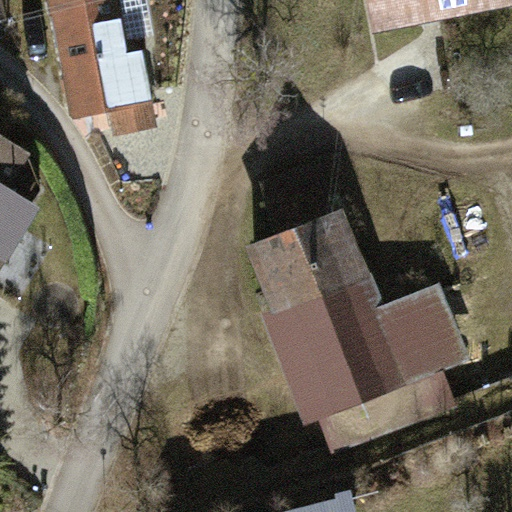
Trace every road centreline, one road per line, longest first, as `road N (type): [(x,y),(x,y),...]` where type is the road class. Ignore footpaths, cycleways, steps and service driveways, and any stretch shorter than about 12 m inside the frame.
road 1 (residential): [(221,0),(211,150),(155,336)]
road 2 (residential): [(0,56),(72,113),(155,336)]
road 3 (residential): [(155,336),(75,511)]
